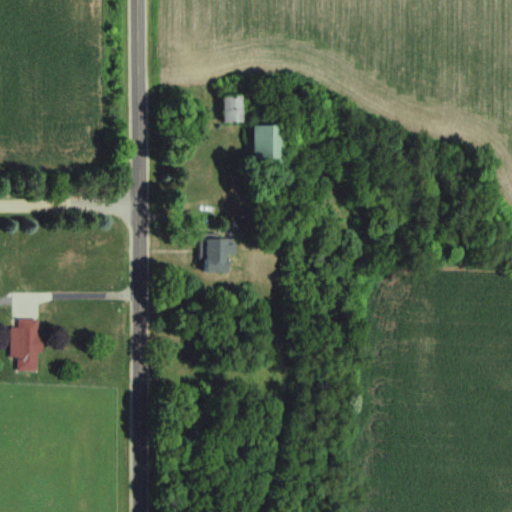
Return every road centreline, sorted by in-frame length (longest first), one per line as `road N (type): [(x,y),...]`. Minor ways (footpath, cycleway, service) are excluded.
road 1 (tertiary): [(138,511),(139,0)]
road 2 (residential): [(0,207),(139,208)]
